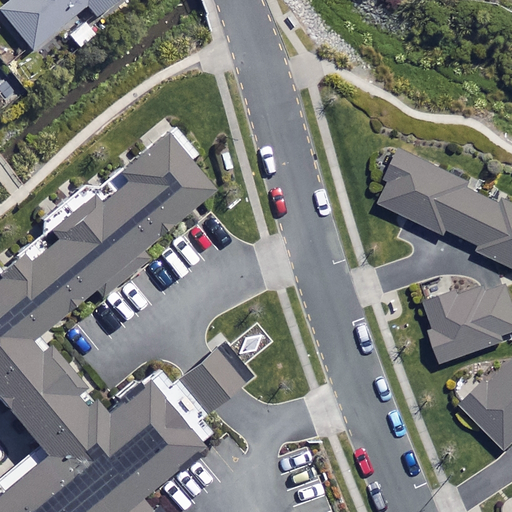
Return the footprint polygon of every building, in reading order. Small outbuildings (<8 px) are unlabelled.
[(0,0),(0,14),(27,48),(83,4),(91,13),(107,0),(0,0)] [(87,399),(82,392),(88,387),(51,342),(44,348),(38,341),(219,189),(168,130),(118,172),(125,180),(103,199),(95,189),(49,228),(56,237),(32,257),(24,248),(0,267),(0,394),(50,454),(0,494),(0,511),(166,511),(160,504),(152,511),(141,498),(214,436),(201,421),(225,400),(254,376),(224,339),(193,365),(173,381),(159,364),(109,406),(97,391),(87,399)] [(459,175),(399,147),(374,200),(443,231),(445,227),(478,242),(475,248),(511,264),(511,197),(501,192),(498,199),(457,180),(459,175)] [(438,359),(502,337),(501,333),(511,328),(511,308),(502,281),(476,290),(473,282),(423,299),(432,326),(427,327),(438,359)] [(481,378),(458,400),(502,446),(511,436),(511,358),(486,383),(481,378)]
